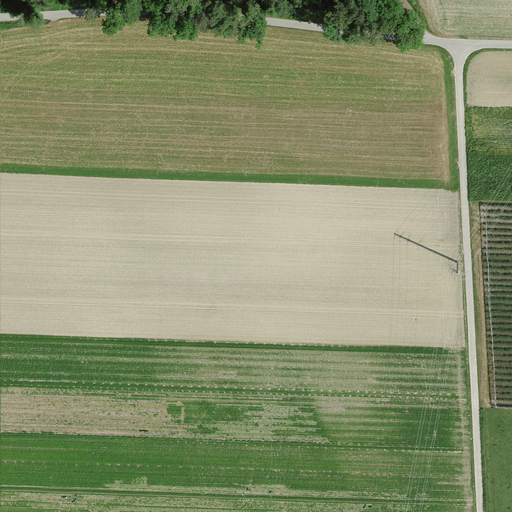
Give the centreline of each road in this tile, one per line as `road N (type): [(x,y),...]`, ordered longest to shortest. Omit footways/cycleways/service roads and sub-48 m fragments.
road 1 (track): [(0,17),(162,12),(511,45)]
road 2 (track): [(480,511),(456,44)]
